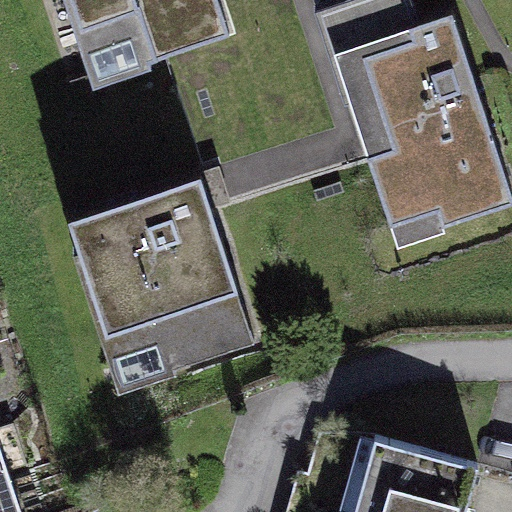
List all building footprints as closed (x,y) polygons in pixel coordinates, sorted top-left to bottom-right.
[(209,0),(53,0),(80,84),(222,40),(209,0)] [(430,0),(375,0),(315,19),(388,247),(498,212),(430,0)] [(192,188),(51,233),(102,390),(243,344),(192,188)] [(29,511),(0,429),(0,511),(29,511)] [(462,511),(471,481),(318,438),(297,511),(462,511)]
